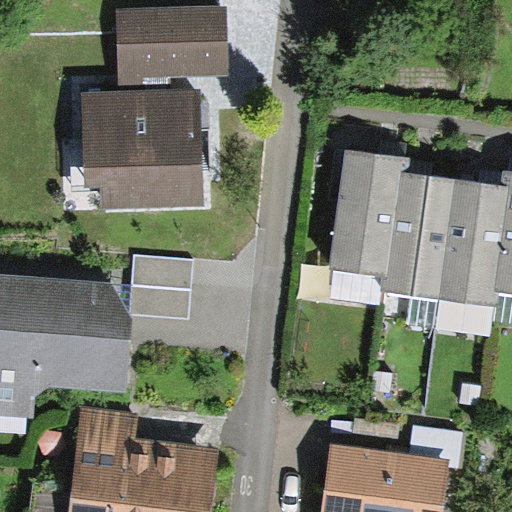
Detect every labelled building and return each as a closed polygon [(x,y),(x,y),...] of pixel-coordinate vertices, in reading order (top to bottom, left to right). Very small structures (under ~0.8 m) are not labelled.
[(231,17),(116,21),(119,91),(233,87),(231,17)] [(212,102),(88,102),(88,212),(212,212),(212,102)] [(410,169),(347,160),(331,276),(387,284),(385,301),(499,317),(501,301),(511,302),(511,185),(499,183),(497,200),(408,188),(410,169)] [(145,291),(0,281),(0,432),(41,435),(44,393),(138,399),(145,291)] [(136,420),(84,415),(74,511),(214,511),(220,458),(133,450),(136,420)] [(448,511),(453,469),(340,457),(334,511),(448,511)]
